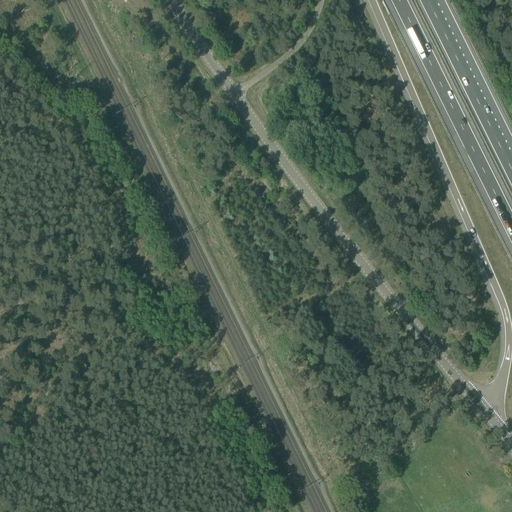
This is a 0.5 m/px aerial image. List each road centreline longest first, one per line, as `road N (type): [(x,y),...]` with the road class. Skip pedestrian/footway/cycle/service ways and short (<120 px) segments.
road 1 (motorway): [(372,0),(505,310),(504,377),(482,407)]
road 2 (tertiary): [(482,407),(233,97)]
road 3 (motorway): [(398,0),(511,226)]
road 4 (motorway): [(511,170),(427,0)]
road 5 (unclassified): [(320,0),(295,47),(233,97)]
